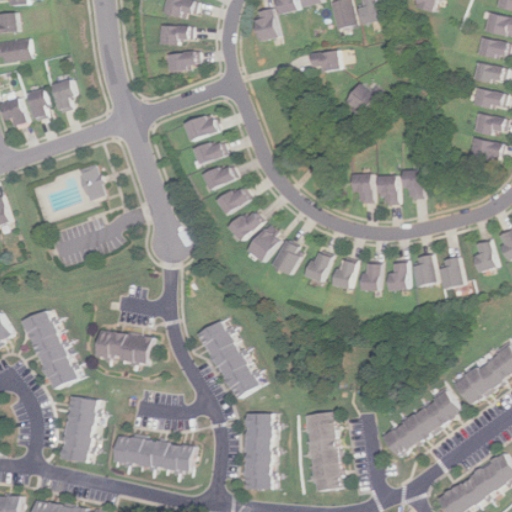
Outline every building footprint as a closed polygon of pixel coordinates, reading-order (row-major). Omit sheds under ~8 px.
[(199,20),(204,2),(198,0),(174,0),(171,11),(199,20)] [(281,0),(284,13),(301,9),(298,0),(281,0)] [(362,25),(355,0),(335,0),(343,30),(362,25)] [(365,0),(371,24),(388,20),(383,0),(365,0)] [(416,0),(427,3),(426,5),(440,10),(443,0),(416,0)] [(511,0),(504,0),(503,6),(511,8),(511,0)] [(287,37),(280,8),(260,13),(267,41),(287,37)] [(492,31),(511,36),(511,15),(496,12),(492,31)] [(24,32),(23,13),(5,14),(6,33),(24,32)] [(198,25),(169,25),(169,44),(198,44),(198,25)] [(511,40),(491,37),(488,54),(511,58),(511,40)] [(36,59),(34,39),(0,42),(0,53),(1,63),(36,59)] [(178,71),(207,67),(204,50),(176,54),(178,71)] [(348,67),(346,50),(317,54),(319,71),(348,67)] [(507,86),(511,68),(485,61),(480,79),(507,86)] [(77,108),(74,98),(80,97),(76,79),(57,84),(65,112),(77,108)] [(386,96),(369,83),(354,101),(371,114),(386,96)] [(507,109),(510,92),(484,88),(481,104),(507,109)] [(55,115),(45,89),(30,94),(40,121),(55,115)] [(11,121),(18,118),(21,127),(31,123),(23,98),(5,104),(11,121)] [(193,123),(199,141),(227,131),(220,113),(193,123)] [(497,132),(507,134),(510,119),(484,113),(480,132),(497,136),(497,132)] [(508,144),(479,138),(475,157),(504,163),(508,144)] [(234,155),(228,139),(203,149),(209,165),(234,155)] [(98,164),(109,195),(95,200),(84,169),(98,164)] [(245,180),(239,164),(213,173),(218,189),(245,180)] [(413,188),(413,198),(426,198),(426,169),(407,169),(407,188),(413,188)] [(358,191),(364,191),(364,202),(377,202),(377,173),(358,173),(358,191)] [(383,194),(391,194),(391,204),(403,204),(403,175),(383,175),(383,194)] [(237,215),(259,200),(248,186),(226,201),(237,215)] [(19,222),(12,196),(0,199),(0,216),(3,226),(19,222)] [(272,222),(262,211),(254,218),(251,215),(238,227),(252,241),(272,222)] [(290,241),(274,228),(257,250),(273,262),(290,241)] [(511,229),(502,234),(511,254),(511,229)] [(299,274),(313,250),(296,240),(282,264),(299,274)] [(476,247),(486,272),(503,265),(492,240),(476,247)] [(341,257),(325,251),(316,276),(332,282),(341,257)] [(429,286),(448,282),(441,255),(422,260),(429,286)] [(456,289),(475,284),(467,257),(449,262),(456,289)] [(361,288),(366,262),(348,259),(344,285),(361,288)] [(419,289),(416,262),(398,264),(402,291),(419,289)] [(371,290),(390,290),(390,264),(377,264),(377,272),(371,272),(371,290)] [(32,320),(60,389),(85,379),(58,310),(32,320)] [(0,317),(0,349),(23,335),(9,312),(0,317)] [(227,320),(204,334),(243,399),(266,385),(227,320)] [(159,363),(163,336),(112,329),(108,356),(159,363)] [(511,341),(459,381),(477,406),(511,380),(511,341)] [(467,411),(451,390),(390,435),(405,457),(467,411)] [(98,462),(107,399),(80,395),(71,458),(98,462)] [(327,491),(355,487),(345,411),(317,414),(327,491)] [(281,488),(281,412),(253,412),(253,488),(281,488)] [(204,445),(130,434),(125,462),(200,473),(204,445)] [(448,499),(457,511),(476,511),(511,485),(511,454),(510,452),(448,499)] [(31,511),(32,495),(0,493),(0,511),(31,511)] [(122,511),(46,501),(44,511),(122,511)]
